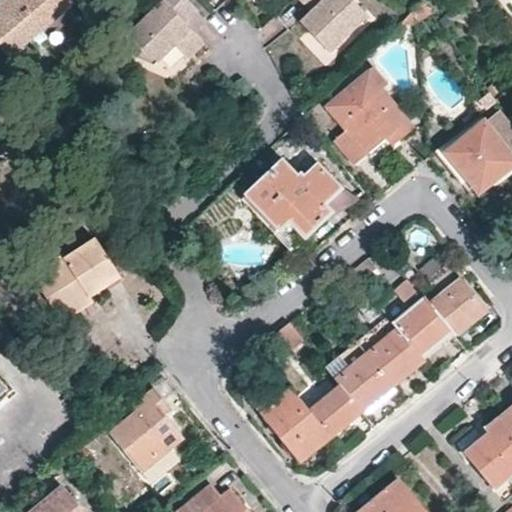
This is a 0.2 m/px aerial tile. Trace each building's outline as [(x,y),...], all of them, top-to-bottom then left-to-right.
[(39,31),(71,3),(68,0),(5,0),(0,5),(0,42),(11,55),(39,31)] [(199,12),(187,0),(158,0),(160,2),(128,34),(124,65),(152,71),(162,62),(179,52),(188,61),(205,44),(192,31),(185,25),(199,12)] [(368,17),(351,0),(297,0),(309,12),(299,22),(330,55),(368,17)] [(422,1),(414,12),(416,25),(431,14),(422,1)] [(416,25),(414,12),(412,13),(402,23),(402,24),(416,25)] [(452,26),(445,17),(437,22),(444,31),(452,26)] [(356,165),(388,139),(393,145),(413,129),(383,92),(389,87),(375,70),(328,107),(347,130),(335,140),(356,165)] [(501,96),(492,84),(487,88),(495,100),(501,96)] [(511,106),(511,86),(501,96),(495,100),(505,113),(511,106)] [(511,123),(500,109),(445,154),(478,195),(511,167),(511,123)] [(306,237),(331,213),(321,202),(333,190),(310,166),(296,179),(281,163),(248,195),(282,230),(292,222),(306,237)] [(54,327),(92,301),(89,295),(119,275),(95,238),(66,258),(63,255),(23,281),(54,327)] [(376,276),(368,266),(358,274),(367,285),(376,276)] [(486,313),(446,266),(427,282),(440,297),(430,305),(451,330),(457,336),(486,313)] [(385,312),(358,280),(344,291),(365,317),(363,317),(370,325),(385,312)] [(430,305),(426,299),(425,300),(408,281),(395,292),(408,307),(392,320),(396,325),(398,327),(420,355),(451,330),(430,305)] [(0,318),(0,387),(34,357),(19,340),(0,318)] [(366,353),(398,327),(396,325),(392,320),(391,319),(359,344),(366,353)] [(290,350),(303,339),(290,322),(276,333),(290,350)] [(393,386),(424,360),(420,355),(398,327),(366,353),(393,386)] [(335,379),(366,353),(359,344),(327,369),(335,379)] [(362,412),(393,386),(366,353),(335,379),(341,385),(362,412)] [(0,424),(5,419),(52,378),(34,357),(0,387),(0,424)] [(0,511),(59,457),(95,425),(52,378),(5,419),(0,424),(0,511)] [(301,462),(330,438),(309,411),(290,388),(282,395),(272,383),(250,400),(301,462)] [(330,438),(362,412),(341,385),(309,411),(330,438)] [(142,473),(184,438),(165,414),(171,408),(155,388),(132,406),(136,412),(111,433),(142,473)] [(511,431),(511,408),(501,417),(511,431)] [(494,490),(511,475),(511,431),(501,417),(484,430),(488,436),(483,440),(465,454),(494,490)] [(483,440),(477,433),(459,447),(465,454),(483,440)] [(175,459),(169,451),(142,473),(148,480),(175,459)] [(425,511),(398,478),(356,511),(425,511)] [(248,511),(230,489),(220,496),(211,485),(178,511),(248,511)] [(81,511),(61,489),(32,511),(81,511)]
